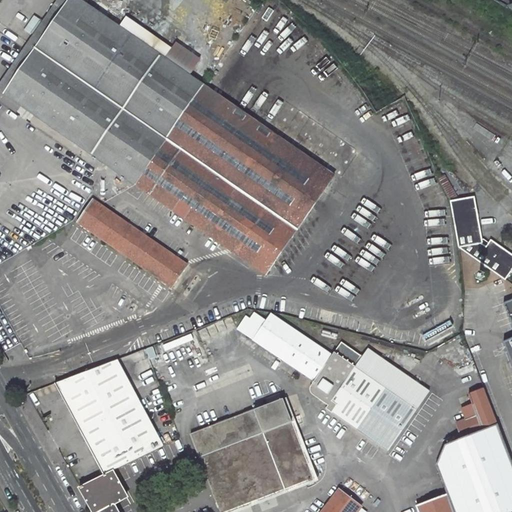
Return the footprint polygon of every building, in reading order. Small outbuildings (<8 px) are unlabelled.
[(204,85),(79,0),(69,0),(15,80),(9,75),(2,85),(0,88),(136,182),(204,85)] [(69,0),(58,0),(0,82),(0,83),(2,85),(9,75),(15,80),(69,0)] [(136,182),(267,273),(335,175),(204,85),(136,182)] [(94,198),(88,210),(82,223),(172,286),(188,263),(94,198)] [(451,209),(460,246),(506,280),(511,273),(511,274),(511,256),(492,242),(487,249),(482,245),(483,245),(474,199),(451,204),(451,209)] [(331,356),(271,314),(265,321),(255,313),(250,320),(250,321),(242,332),(313,382),(309,389),(308,392),(309,395),(327,407),(325,410),(386,454),(428,394),(367,351),(355,368),(334,353),(331,356)] [(245,317),(237,329),(242,332),(250,321),(250,320),(245,317)] [(55,383),(103,475),(111,471),(163,446),(118,360),(55,383)] [(416,506),(418,511),(511,511),(511,462),(483,386),(470,391),(474,402),(463,406),(468,418),(458,422),(463,435),(445,443),(437,466),(447,494),(416,506)] [(191,433),(222,511),(224,511),(314,477),(319,475),(315,465),(310,467),(282,398),(191,433)] [(118,511),(113,503),(125,496),(111,471),(103,475),(80,487),(94,511),(118,511)] [(339,488),(320,511),(357,511),(362,506),(339,488)]
